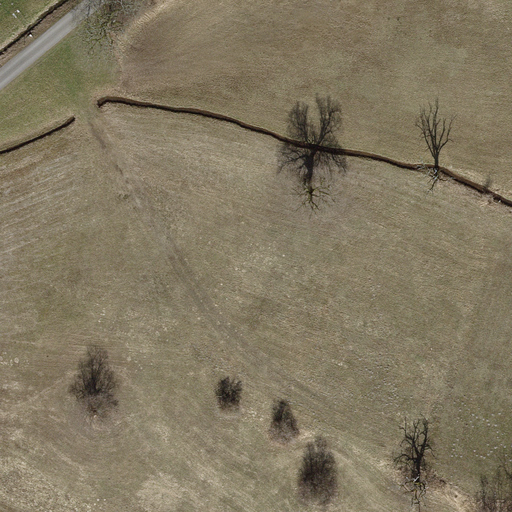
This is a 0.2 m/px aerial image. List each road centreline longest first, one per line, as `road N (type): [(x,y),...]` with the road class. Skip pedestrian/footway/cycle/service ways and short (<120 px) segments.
road 1 (track): [(58,34),(156,306),(181,341),(392,454),(444,467)]
road 2 (unclassified): [(102,0),(0,82)]
